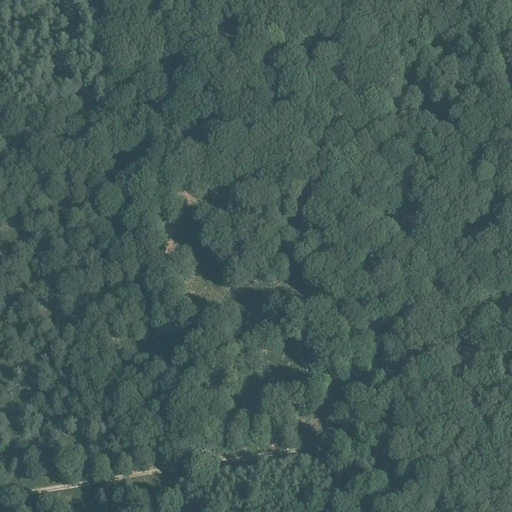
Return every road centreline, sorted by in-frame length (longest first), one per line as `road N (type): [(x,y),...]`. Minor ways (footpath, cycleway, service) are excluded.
road 1 (track): [(89,0),(104,107),(96,131),(147,157),(224,292),(263,316),(319,449)]
road 2 (track): [(0,498),(511,418)]
